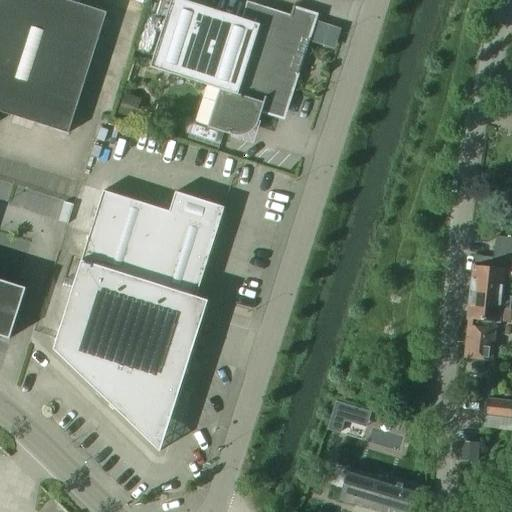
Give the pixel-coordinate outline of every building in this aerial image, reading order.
[(0,0),(0,106),(11,110),(10,116),(68,134),(106,13),(64,0),(0,0)] [(291,68),(306,21),(292,16),(295,7),(293,6),(290,16),(247,1),(241,19),(180,0),(171,0),(150,68),(225,91),(213,128),(208,126),(207,128),(235,136),(237,137),(239,137),(242,136),(244,136),(246,135),(248,134),(250,133),(252,132),(254,130),(255,128),(256,126),(257,124),(258,122),(264,105),(278,109),(291,68)] [(195,340),(207,301),(196,298),(224,208),(175,192),(169,212),(103,191),(53,350),(159,452),(195,340)] [(506,254),(511,254),(511,237),(495,236),(493,258),(476,256),(475,265),(474,264),(471,293),(501,297),(507,297),(509,285),(503,284),(506,254)] [(0,336),(9,340),(26,289),(0,280),(0,336)] [(498,324),(500,309),(510,310),(511,298),(507,297),(501,297),(471,293),(468,321),(465,357),(472,358),(471,368),(483,369),(484,359),(492,360),(495,324),(498,324)] [(511,402),(487,400),(486,416),(511,418),(511,402)] [(477,444),(461,443),(460,461),(476,462),(477,444)] [(412,511),(419,490),(348,468),(338,499),(380,511),(412,511)]
